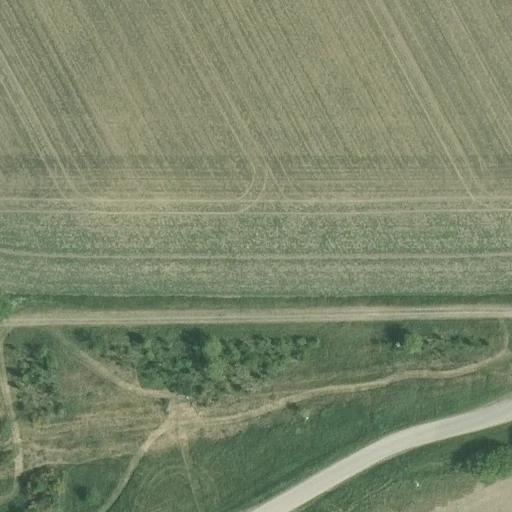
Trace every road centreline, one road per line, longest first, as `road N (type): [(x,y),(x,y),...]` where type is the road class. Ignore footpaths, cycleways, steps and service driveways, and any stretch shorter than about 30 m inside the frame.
road 1 (track): [(511,311),(0,321)]
road 2 (unclassified): [(271,511),(374,453),(511,411)]
